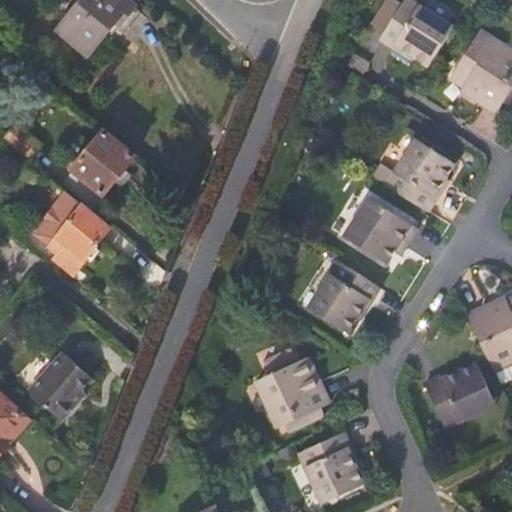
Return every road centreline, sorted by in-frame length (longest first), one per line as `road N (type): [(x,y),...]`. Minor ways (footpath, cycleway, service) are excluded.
road 1 (residential): [(98,511),(284,50)]
road 2 (residential): [(482,149),(503,167),(378,370),(410,511)]
